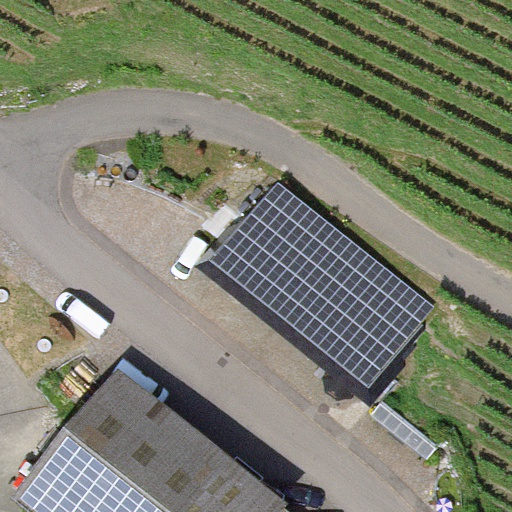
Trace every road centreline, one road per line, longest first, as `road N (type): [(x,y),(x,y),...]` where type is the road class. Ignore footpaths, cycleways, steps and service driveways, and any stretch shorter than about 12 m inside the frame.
road 1 (unclassified): [(511,294),(226,127),(162,115),(75,126),(0,155)]
road 2 (residential): [(0,177),(365,511)]
